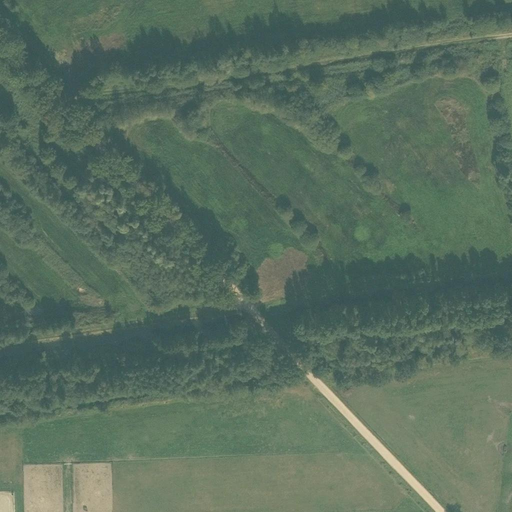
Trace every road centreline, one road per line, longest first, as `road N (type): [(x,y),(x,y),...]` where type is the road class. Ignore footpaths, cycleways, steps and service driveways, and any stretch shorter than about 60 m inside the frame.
road 1 (track): [(511,34),(51,102)]
road 2 (track): [(51,102),(263,327)]
road 3 (track): [(263,327),(252,361),(236,373),(0,409)]
road 4 (track): [(263,327),(439,511)]
road 5 (track): [(245,307),(0,343)]
